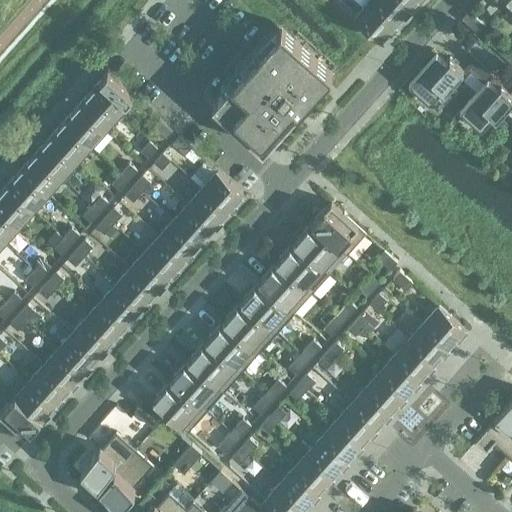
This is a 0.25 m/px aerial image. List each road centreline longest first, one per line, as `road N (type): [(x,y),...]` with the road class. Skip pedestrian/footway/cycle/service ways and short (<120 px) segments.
road 1 (residential): [(283,186),(38,468)]
road 2 (residential): [(454,0),(283,186)]
road 3 (residential): [(183,97),(230,43),(182,0)]
road 4 (residential): [(283,186),(183,97)]
